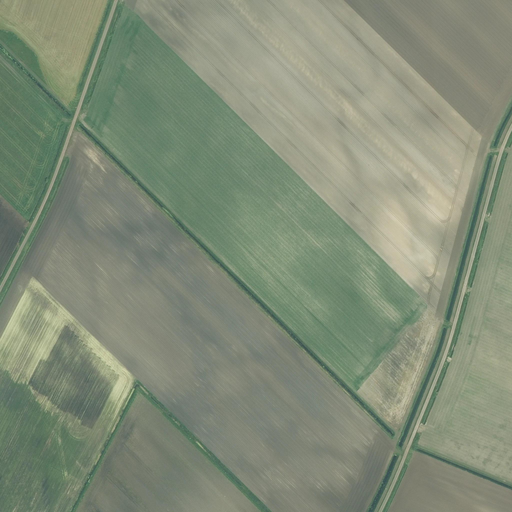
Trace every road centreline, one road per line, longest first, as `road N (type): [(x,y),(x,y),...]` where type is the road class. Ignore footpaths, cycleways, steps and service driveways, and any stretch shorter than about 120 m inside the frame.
road 1 (track): [(376,511),(446,344),(511,123)]
road 2 (unclassified): [(0,289),(55,175),(116,0)]
